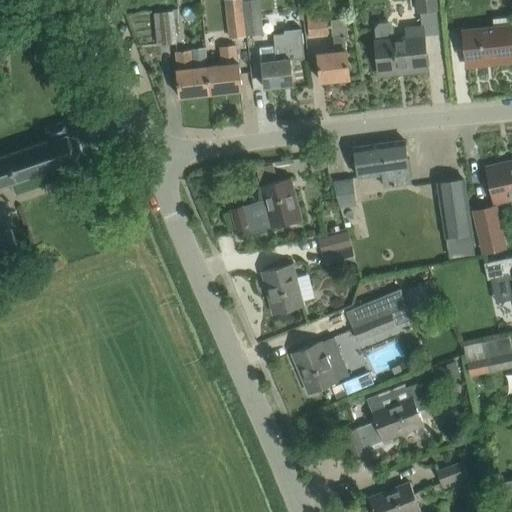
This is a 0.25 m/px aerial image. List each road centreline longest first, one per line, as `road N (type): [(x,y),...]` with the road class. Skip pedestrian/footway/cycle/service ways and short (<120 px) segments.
road 1 (tertiary): [(302,511),(150,157)]
road 2 (residential): [(150,157),(511,113)]
road 3 (tertiary): [(150,157),(92,0)]
